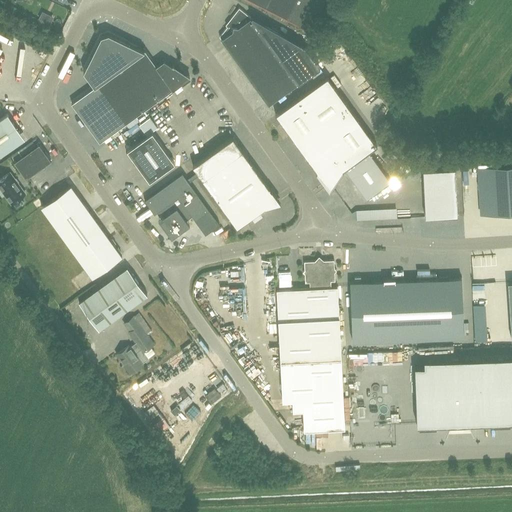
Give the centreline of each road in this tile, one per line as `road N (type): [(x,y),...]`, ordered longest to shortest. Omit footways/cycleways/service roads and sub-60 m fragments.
road 1 (unclassified): [(172,262),(170,283),(294,450),(327,460),(511,453)]
road 2 (unclassified): [(176,39),(96,8),(84,14),(45,99),(147,249),(172,262)]
road 3 (unclassified): [(157,511),(154,482),(134,439),(0,244)]
road 4 (unclassified): [(176,39),(200,51),(312,206),(314,235)]
road 5 (unclassified): [(314,235),(511,242)]
road 6 (unclassified): [(172,262),(314,235)]
